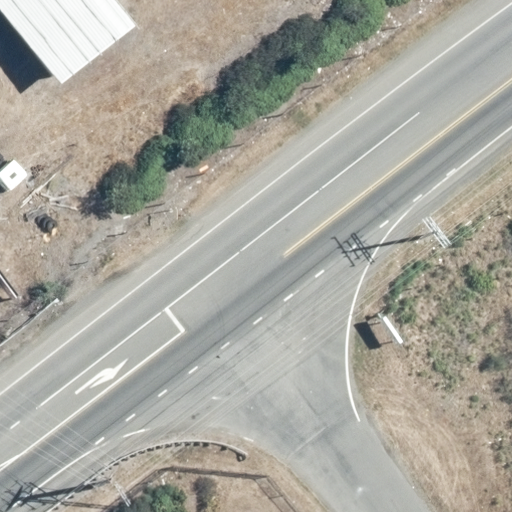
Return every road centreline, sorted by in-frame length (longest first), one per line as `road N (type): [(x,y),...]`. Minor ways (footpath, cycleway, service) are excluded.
road 1 (secondary): [(223,302),(511,80)]
road 2 (secondary): [(223,302),(0,496)]
road 3 (secondary): [(0,427),(38,408),(168,309),(223,302)]
road 4 (unclassified): [(377,511),(223,302)]
